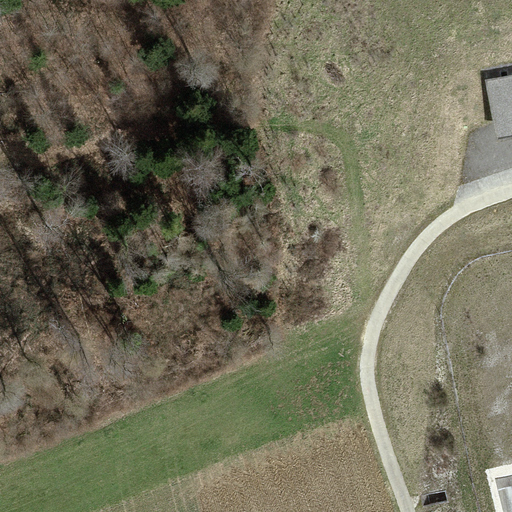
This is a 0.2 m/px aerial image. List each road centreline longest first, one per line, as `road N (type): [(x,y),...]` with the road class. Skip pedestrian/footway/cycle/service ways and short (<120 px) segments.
road 1 (track): [(511,189),(457,209),(412,250),(370,321),(367,379),(405,511)]
road 2 (motorway): [(440,0),(511,347)]
